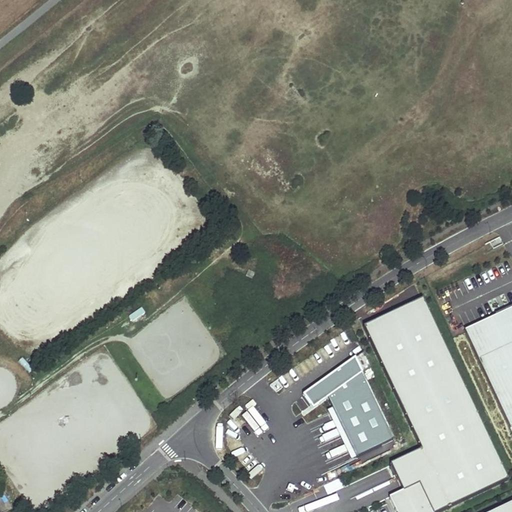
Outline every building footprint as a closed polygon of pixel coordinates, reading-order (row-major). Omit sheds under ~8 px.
[(421,294),(360,322),(420,447),(390,461),(404,491),(389,498),(396,511),(440,511),(510,479),(421,294)] [(511,306),(464,328),(511,432),(511,306)] [(364,352),(357,354),(362,369),(369,366),(364,352)] [(355,355),(304,392),(314,406),(328,396),(358,455),(395,438),(355,355)] [(511,511),(511,502),(509,496),(473,511),(511,511)]
